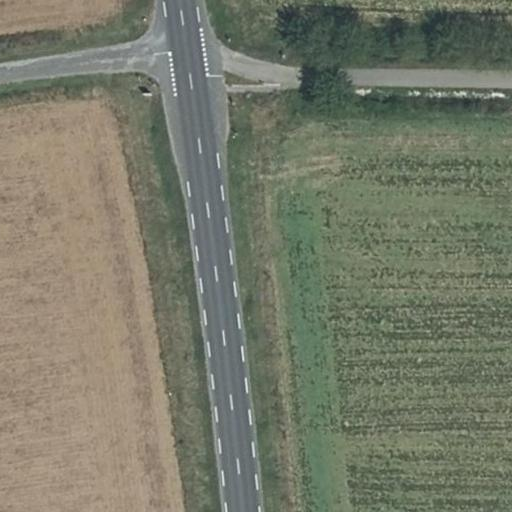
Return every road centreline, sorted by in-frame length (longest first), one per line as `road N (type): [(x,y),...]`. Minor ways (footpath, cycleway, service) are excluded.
road 1 (primary): [(228,511),(177,63)]
road 2 (unclassified): [(0,87),(177,63)]
